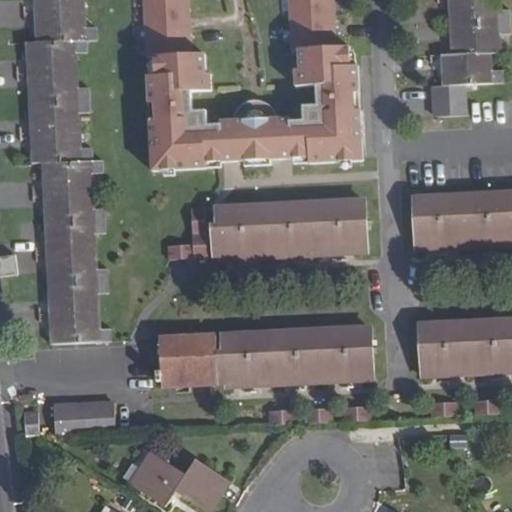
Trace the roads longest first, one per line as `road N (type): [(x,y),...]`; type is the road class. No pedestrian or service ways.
road 1 (residential): [(399,393),(381,0)]
road 2 (unknown): [(0,394),(120,382),(147,359),(193,291)]
